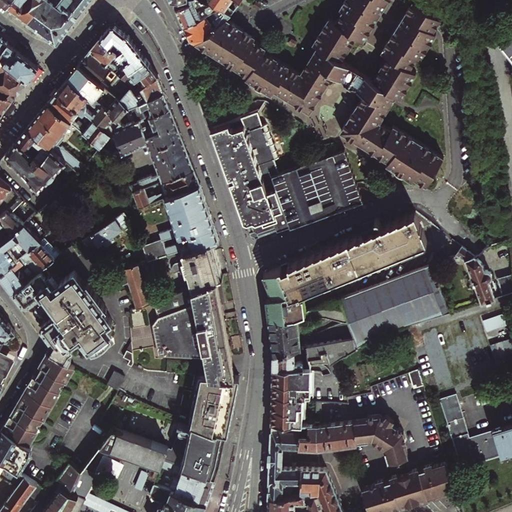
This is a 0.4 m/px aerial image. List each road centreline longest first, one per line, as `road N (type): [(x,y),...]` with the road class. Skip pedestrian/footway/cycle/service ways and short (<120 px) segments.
road 1 (residential): [(242,263),(397,196),(434,200),(450,184),(448,37),(398,0)]
road 2 (residential): [(192,108),(242,263)]
road 3 (residential): [(293,0),(257,17),(192,108)]
road 4 (residential): [(258,377),(230,511)]
road 5 (residential): [(252,511),(258,377)]
road 6 (residential): [(0,290),(31,345),(0,406)]
road 7 (residential): [(133,0),(164,40),(192,108)]
